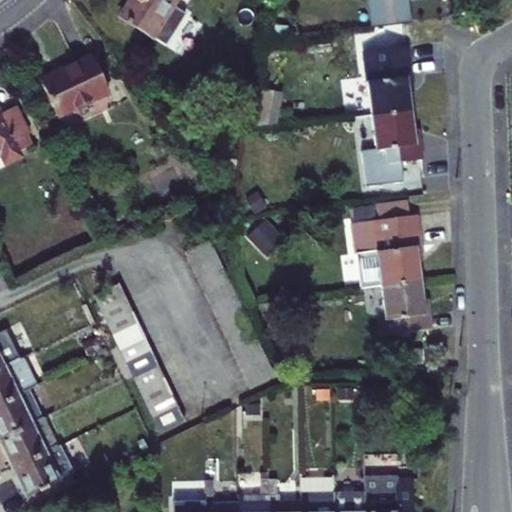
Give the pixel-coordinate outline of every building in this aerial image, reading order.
[(177,0),(135,0),(121,23),(154,44),(166,25),(162,23),(177,0)] [(399,100),(395,61),(350,68),(358,129),(397,124),(394,101),(399,100)] [(97,105),(82,72),(31,95),(46,128),(97,105)] [(17,152),(5,123),(0,124),(0,176),(8,173),(6,168),(16,163),(12,154),(17,152)] [(397,124),(358,129),(363,178),(408,172),(405,149),(399,149),(397,124)] [(398,228),(396,210),(365,214),(367,232),(363,233),(366,264),(346,266),(350,299),(370,296),(409,292),(406,269),(410,269),(405,228),(398,228)] [(260,393),(197,248),(173,258),(236,403),(260,393)] [(412,320),(409,292),(370,296),(376,346),(420,341),(417,319),(412,320)] [(169,431),(108,294),(83,304),(144,441),(169,431)] [(23,397),(11,371),(4,374),(0,376),(0,407),(16,400),(23,397)] [(16,400),(0,407),(0,439),(28,427),(16,400)] [(28,427),(0,439),(0,475),(29,461),(42,455),(29,426),(28,427)] [(29,461),(0,475),(0,486),(8,503),(41,488),(29,461)] [(192,511),(192,475),(182,475),(182,511),(192,511)] [(209,475),(192,475),(192,511),(201,511),(202,496),(209,496),(209,475)] [(245,511),(255,511),(255,496),(245,496),(245,511)] [(264,511),(264,496),(255,496),(255,511),(264,511)] [(288,498),(288,511),(321,511),(321,508),(321,497),(288,498)] [(390,508),(357,508),(357,511),(405,511),(406,498),(390,498),(390,508)]
